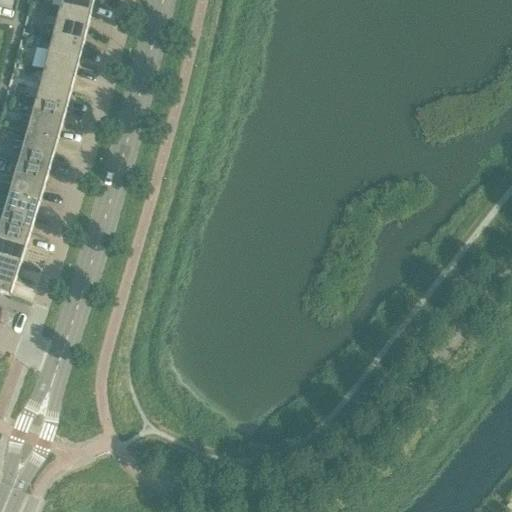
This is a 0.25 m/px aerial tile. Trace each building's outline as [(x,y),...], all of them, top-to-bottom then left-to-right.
[(90,18),(94,0),(62,0),(60,10),(90,18)] [(83,50),(90,18),(60,10),(52,42),(83,50)] [(75,81),(83,50),(52,42),(44,73),(75,81)] [(66,112),(75,81),(44,73),(36,104),(66,112)] [(58,143),(66,112),(36,104),(27,135),(58,143)] [(49,174),(58,143),(27,135),(19,165),(49,174)] [(40,205),(49,174),(19,165),(10,196),(40,205)] [(30,236),(40,205),(10,196),(0,226),(30,236)] [(0,260),(21,267),(30,236),(0,226),(0,227),(0,260)] [(10,298),(21,267),(0,260),(0,294),(0,295),(0,296),(1,296),(1,295),(10,298)]
